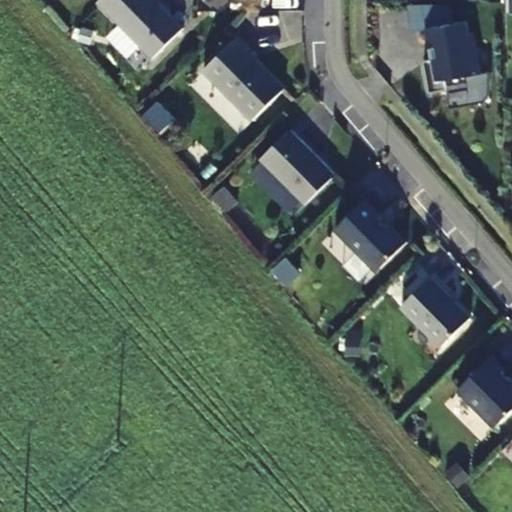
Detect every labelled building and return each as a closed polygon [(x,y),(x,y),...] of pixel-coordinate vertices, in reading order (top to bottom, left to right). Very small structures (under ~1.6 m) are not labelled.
[(104,0),(98,7),(154,62),(184,32),(152,0),(104,0)] [(204,0),(219,11),(227,0),(204,0)] [(467,25),(427,31),(432,62),(424,63),(430,96),(449,93),(447,83),(480,77),(473,36),(469,37),(467,25)] [(250,52),(239,40),(205,74),(254,123),(287,92),(249,54),(250,52)] [(337,178),(292,132),(261,163),(306,208),(337,178)] [(225,190),(214,201),(228,215),(239,204),(225,190)] [(367,202),(337,232),(376,271),(383,271),(409,245),(392,227),(390,229),(381,220),(383,218),(367,202)] [(473,321),(432,280),(402,310),(443,351),(473,321)] [(507,373),(493,360),(459,393),(497,431),(511,416),(511,382),(505,375),(507,373)]
